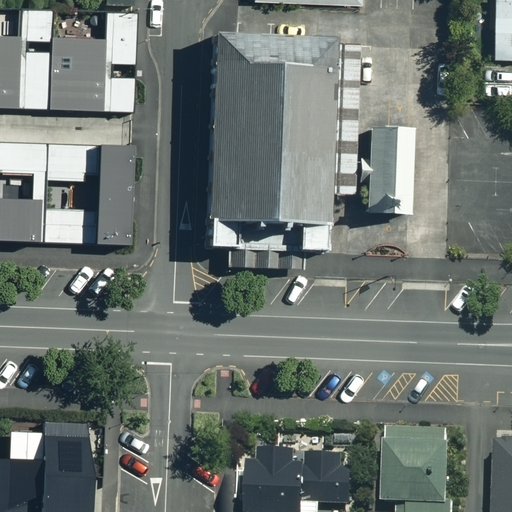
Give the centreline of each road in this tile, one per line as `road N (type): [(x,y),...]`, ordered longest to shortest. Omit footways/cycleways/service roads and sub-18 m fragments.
road 1 (residential): [(511,344),(171,333)]
road 2 (residential): [(171,333),(178,137)]
road 3 (residential): [(178,137),(0,129)]
road 4 (residential): [(171,333),(165,511)]
road 5 (residential): [(171,333),(0,326)]
road 6 (residential): [(178,137),(184,0)]
